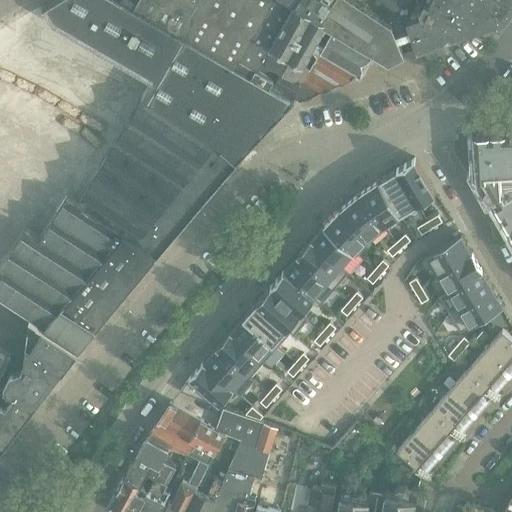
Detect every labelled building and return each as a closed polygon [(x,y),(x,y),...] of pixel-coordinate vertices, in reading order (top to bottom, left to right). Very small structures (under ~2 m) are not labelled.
[(152,81),(154,82),(181,36),(116,0),(54,0),(42,7),(49,20),(152,81)] [(116,0),(181,36),(233,66),(237,59),(244,48),(319,93),(337,86),(344,83),(359,72),(360,73),(373,52),(377,55),(389,62),(405,54),(392,24),(356,0),(327,0),(324,5),(316,0),(116,0)] [(316,0),(324,5),(327,0),(381,0),(396,12),(405,0),(316,0)] [(511,7),(497,0),(430,0),(428,4),(423,1),(421,5),(418,2),(416,6),(420,8),(421,14),(408,19),(418,50),(419,49),(419,48),(505,19),(506,19),(511,10),(511,7)] [(143,97),(141,100),(220,146),(234,158),(237,161),(294,101),(269,87),(272,82),(274,78),(237,59),(233,66),(181,36),(154,82),(152,81),(143,96),(143,97)] [(244,48),(237,59),(274,78),(272,82),(297,97),(299,100),(300,101),(313,96),(319,93),(244,48)] [(141,100),(79,203),(157,253),(158,253),(219,178),(218,177),(234,158),(220,146),(141,100)] [(486,188),(485,189),(484,191),(485,194),(486,196),(488,197),(490,198),(494,197),(496,201),(493,202),(511,235),(511,131),(473,134),(476,179),(483,179),(488,187),(486,188)] [(415,158),(397,169),(418,204),(427,198),(436,193),(415,158)] [(397,169),(379,179),(400,214),(409,209),(418,204),(397,169)] [(379,179),(360,192),(384,225),(392,220),(400,214),(379,179)] [(360,192),(341,208),(369,238),(376,231),(384,225),(360,192)] [(25,228),(0,266),(0,295),(30,316),(79,347),(79,348),(80,347),(95,329),(96,328),(95,328),(123,295),(157,253),(79,203),(68,195),(40,237),(25,228)] [(341,208),(325,225),(355,252),(362,245),(369,238),(341,208)] [(439,215),(428,221),(432,228),(443,222),(439,215)] [(428,221),(418,227),(422,234),(432,228),(428,221)] [(325,225),(311,240),(342,267),(348,259),(355,252),(325,225)] [(406,234),(397,242),(402,248),(411,241),(406,234)] [(462,234),(427,255),(438,273),(473,253),(462,234)] [(311,240),(298,255),(328,282),(335,275),(342,267),(311,240)] [(397,242),(388,250),(393,256),(402,248),(397,242)] [(473,253),(438,273),(448,291),(483,270),(473,253)] [(298,255),(284,271),(315,298),(321,290),(328,282),(298,255)] [(383,260),(375,269),(381,275),(389,266),(383,260)] [(375,269),(367,278),(373,284),(381,275),(375,269)] [(483,270),(448,291),(459,309),(494,288),(483,270)] [(284,271),(271,286),(301,313),(308,305),(315,298),(284,271)] [(417,278),(410,282),(416,293),(423,289),(417,278)] [(271,286),(257,301),(288,328),(294,321),(301,313),(271,286)] [(494,288),(459,309),(470,327),(504,306),(494,288)] [(423,289),(416,293),(422,303),(429,299),(423,289)] [(357,292),(349,301),(356,306),(363,297),(357,292)] [(257,301),(244,317),(274,344),(281,336),(288,328),(257,301)] [(349,301),(341,310),(348,316),(356,306),(349,301)] [(10,374),(3,388),(7,390),(10,391),(16,393),(34,405),(63,367),(64,368),(64,367),(72,357),(79,347),(30,316),(29,329),(27,342),(22,369),(10,374)] [(244,317),(230,332),(261,359),(268,351),(274,344),(244,317)] [(331,323),(323,332),(329,337),(337,328),(331,323)] [(484,351),(511,374),(511,337),(503,330),(484,351)] [(230,332),(217,347),(247,374),(254,367),(261,359),(230,332)] [(323,332),(315,341),(321,346),(329,337),(323,332)] [(464,337),(457,346),(463,352),(471,342),(464,337)] [(457,346),(449,355),(455,361),(463,352),(457,346)] [(0,375),(11,353),(0,347),(0,375)] [(217,347),(203,363),(234,390),(241,382),(247,374),(217,347)] [(467,370),(494,394),(511,374),(484,351),(467,370)] [(304,353),(296,362),(302,368),(310,359),(304,353)] [(296,362),(288,371),(294,377),(302,368),(296,362)] [(189,379),(180,391),(219,406),(227,397),(234,390),(203,363),(190,378),(189,379)] [(467,370),(450,390),(477,415),(494,394),(467,370)] [(277,384),(269,393),(275,398),(283,389),(277,384)] [(0,385),(0,409),(10,391),(7,390),(3,388),(0,385)] [(432,410),(459,434),(477,415),(450,390),(432,410)] [(10,391),(0,409),(0,452),(34,406),(34,405),(16,393),(10,391)] [(269,393),(261,402),(267,407),(275,398),(269,393)] [(159,419),(216,452),(225,433),(242,439),(241,441),(271,452),(278,426),(261,420),(246,414),(224,407),(216,428),(172,402),(171,402),(159,419)] [(253,407),(246,414),(261,420),(264,416),(253,407)] [(414,430),(442,454),(459,434),(432,410),(414,430)] [(201,460),(208,464),(209,465),(216,452),(159,419),(159,420),(150,433),(189,454),(190,454),(201,460)] [(442,454),(414,430),(397,450),(425,474),(442,454)] [(189,454),(150,433),(148,436),(137,455),(158,465),(163,456),(183,467),(189,454)] [(229,467),(209,511),(252,511),(255,504),(257,498),(248,497),(255,477),(262,479),(271,452),(241,441),(231,468),(229,467)] [(158,465),(137,455),(126,472),(150,482),(158,465)] [(150,482),(135,511),(160,511),(183,467),(163,456),(158,465),(150,482)] [(185,511),(196,488),(197,486),(208,464),(201,460),(190,482),(184,480),(173,503),(169,501),(163,511),(185,511)] [(196,488),(185,511),(209,511),(229,467),(222,464),(209,494),(196,488)] [(111,511),(113,511),(135,511),(150,482),(126,472),(125,474),(116,491),(110,503),(111,511)] [(414,511),(417,497),(410,495),(410,492),(406,486),(400,485),(395,489),(394,492),(386,491),(386,493),(382,511),(414,511)] [(341,493),(337,511),(382,511),(386,493),(370,490),(369,498),(341,493)] [(318,510),(332,511),(335,495),(323,493),(322,493),(318,507),(318,510)] [(492,511),(494,508),(467,502),(464,511),(492,511)]
